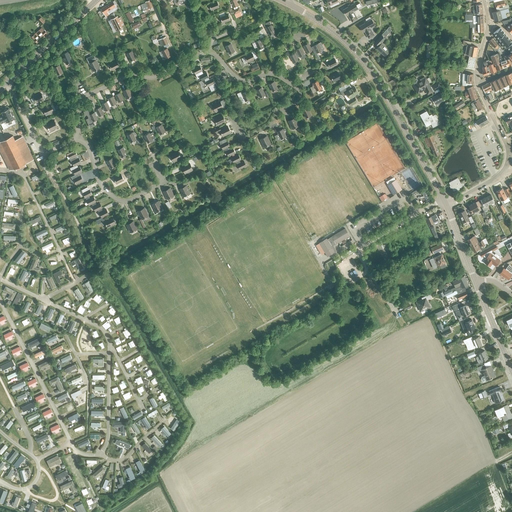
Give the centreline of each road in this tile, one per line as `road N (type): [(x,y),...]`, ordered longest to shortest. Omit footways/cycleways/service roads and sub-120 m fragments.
road 1 (tertiary): [(443,199),(363,62),(282,1)]
road 2 (residential): [(476,84),(508,158),(495,178),(447,206)]
road 3 (tertiary): [(0,89),(96,0)]
road 4 (residential): [(370,273),(360,246),(443,199)]
